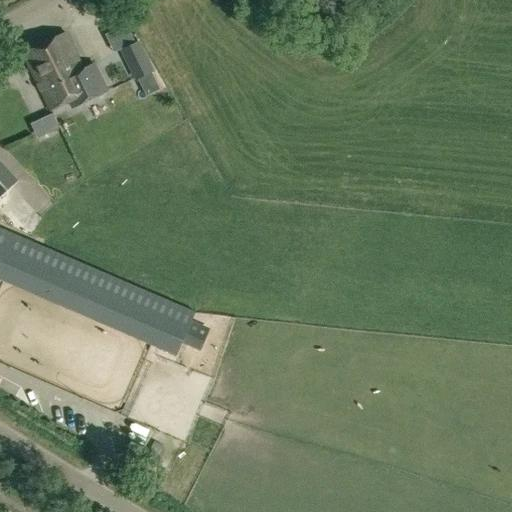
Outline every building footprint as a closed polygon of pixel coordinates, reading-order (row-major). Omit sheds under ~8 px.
[(50,110),(68,102),(71,109),(109,91),(95,62),(82,68),(65,33),(23,53),(50,110)] [(140,41),(122,50),(136,79),(154,70),(140,41)] [(129,124),(170,105),(159,81),(118,100),(129,124)] [(0,174),(0,196),(11,187),(0,174)] [(13,221),(36,232),(46,211),(23,200),(13,221)] [(0,228),(0,272),(178,349),(194,312),(0,228)] [(0,377),(27,388),(33,374),(0,360),(0,377)] [(15,487),(22,478),(8,468),(1,477),(15,487)] [(0,503),(12,511),(42,511),(0,481),(0,503)]
